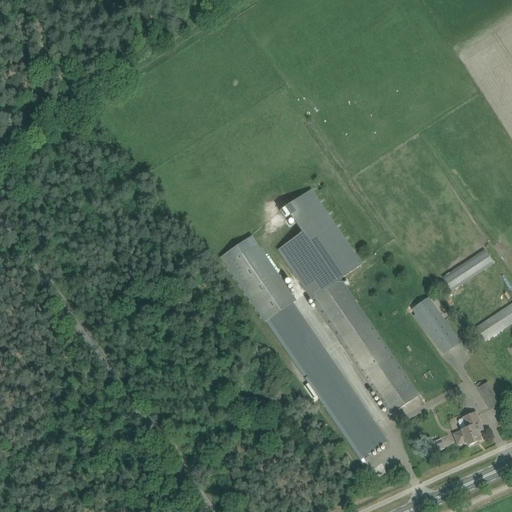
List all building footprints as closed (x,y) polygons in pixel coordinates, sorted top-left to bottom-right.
[(280,252),(308,293),(309,295),(312,298),(310,300),(390,416),(419,395),(340,279),(340,278),(341,279),(366,262),(365,260),(361,263),(354,253),(358,250),(357,248),(353,251),(346,241),(350,238),(349,236),(344,239),(337,229),(342,226),(340,224),(336,226),(329,216),(333,213),(332,211),(328,214),(321,204),(325,201),(323,199),(319,202),(312,192),(317,189),(316,188),(286,208),(305,235),(280,252)] [(296,301),(288,287),(287,287),(258,244),(253,247),(226,266),(227,268),(230,272),(234,277),(236,280),(239,284),(241,288),(244,293),(247,296),(250,300),(252,304),(255,309),(258,312),(261,316),(263,320),(265,323),(269,320),(364,459),(388,442),(293,303),(296,301)] [(485,251),(443,278),(452,291),(494,264),(485,251)] [(437,345),(443,354),(444,355),(460,344),(461,343),(429,298),(427,299),(412,310),(415,315),(430,336),(437,345)] [(485,342),(511,323),(511,304),(476,328),(485,342)] [(478,389),(491,410),(500,405),(488,383),(478,389)] [(462,431),(454,435),(458,446),(466,442),(468,446),(480,441),(479,438),(480,438),(478,432),(483,430),(476,413),(463,418),(463,419),(467,428),(462,430),(462,431)]
